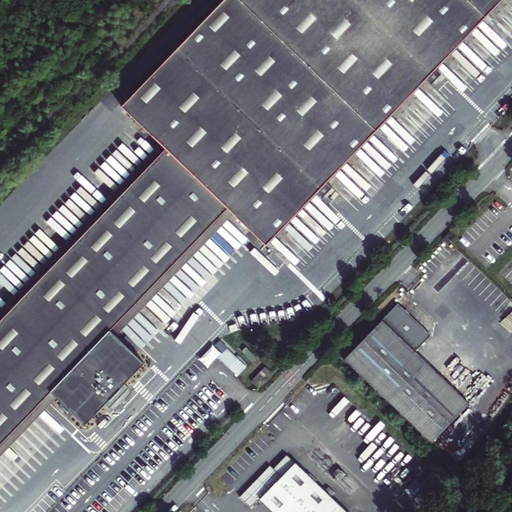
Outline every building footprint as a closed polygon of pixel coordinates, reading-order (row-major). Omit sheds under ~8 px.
[(0,477),(62,412),(89,438),(109,417),(114,422),(135,401),(130,396),(149,376),(122,350),(241,226),(270,254),(347,175),(352,181),(364,169),(358,163),(430,88),(436,94),(446,83),(441,78),(511,3),(511,0),(223,0),(119,108),(159,147),(0,310),(0,477)] [(449,231),(443,237),(447,242),(450,239),(454,235),(449,231)] [(431,335),(398,304),(345,360),(432,444),(470,404),(416,352),(431,335)] [(203,358),(211,366),(221,356),(235,370),(244,361),(223,339),(203,358)] [(270,373),(264,367),(250,381),(256,387),(270,373)] [(270,466),(240,497),(251,508),(260,499),(273,511),(346,511),(287,455),(273,469),(270,466)]
